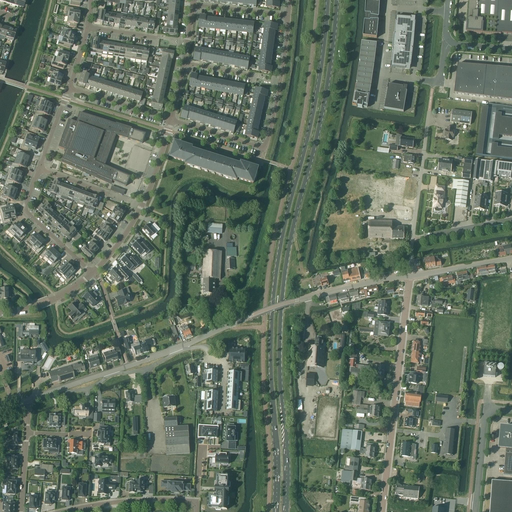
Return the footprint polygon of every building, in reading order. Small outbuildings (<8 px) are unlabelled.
[(365,0),(365,14),(365,21),(364,21),(363,37),(377,38),(378,20),(378,17),(379,17),(379,0),(365,0)] [(467,25),(466,32),(501,35),(501,34),(511,34),(511,2),(498,1),(498,0),(472,0),(472,1),(468,1),(467,22),(467,25)] [(67,17),(78,19),(79,13),(78,13),(79,9),(66,7),(65,11),(68,12),(67,17)] [(102,23),(103,13),(98,12),(97,14),(96,14),(95,19),(96,19),(96,18),(97,18),(96,22),(102,23)] [(77,24),(78,19),(67,17),(67,23),(69,23),(69,27),(76,28),(76,24),(77,24)] [(411,18),(396,17),(394,35),(393,35),(393,43),(392,49),(393,50),(390,68),(406,70),(406,68),(409,69),(410,66),(411,66),(412,54),(413,46),(413,44),(414,43),(413,43),(414,35),(415,22),(414,22),(415,20),(411,19),(411,18)] [(15,35),(12,35),(13,30),(8,28),(4,39),(13,41),(15,35)] [(73,40),(75,35),(74,35),(75,31),(63,28),(62,31),(64,32),(63,37),(73,40)] [(71,46),(73,40),(63,37),(61,42),(58,41),(57,45),(69,49),(71,46)] [(96,54),(98,41),(92,40),(91,44),(91,43),(90,43),(90,48),(91,48),(90,53),(96,54)] [(56,58),(67,61),(69,55),(68,55),(69,52),(62,50),(61,53),(58,52),(56,58)] [(162,57),(172,59),(173,53),(170,53),(170,52),(171,52),(165,51),(166,51),(166,52),(163,51),(162,57)] [(67,61),(56,58),(53,57),(51,66),(63,69),(64,66),(65,66),(67,61)] [(50,78),(61,81),(62,76),(61,75),(62,72),(50,68),(49,72),(52,73),(50,78)] [(84,86),(87,76),(82,74),(81,77),(80,77),(81,76),(80,76),(79,81),(79,80),(80,81),(79,84),(84,86)] [(90,87),(93,78),(87,76),(84,86),(85,86),(85,85),(90,86),(90,87)] [(59,87),(61,81),(50,78),(48,83),(46,82),(44,86),(57,90),(58,86),(59,87)] [(95,89),(98,80),(93,78),(90,87),(95,88),(95,89)] [(461,94),(462,80),(456,79),(454,94),(461,94)] [(101,90),(104,81),(98,80),(95,89),(96,89),(96,88),(101,90)] [(106,92),(109,83),(104,81),(101,90),(106,92)] [(112,94),(115,85),(109,83),(106,92),(107,92),(112,93),(112,94)] [(403,87),(388,84),(384,109),(403,112),(404,104),(405,104),(407,91),(406,91),(407,89),(403,88),(403,87)] [(117,95),(120,86),(115,85),(112,94),(112,93),(117,95)] [(123,97),(126,88),(120,86),(117,95),(118,95),(123,97)] [(128,99),(131,90),(126,88),(123,97),(128,98),(128,99)] [(134,101),(136,91),(131,90),(128,99),(128,98),(134,100),(133,100),(134,101)] [(136,91),(134,101),(134,100),(139,102),(142,93),(136,91)] [(37,106),(51,111),(53,107),(52,106),(52,105),(47,103),(48,100),(41,98),(37,106)] [(357,107),(362,108),(363,108),(367,108),(368,102),(353,99),(352,106),(357,107)] [(161,110),(162,104),(152,102),(151,108),(154,108),(154,109),(153,109),(159,110),(158,110),(158,109),(161,110)] [(50,116),(51,111),(37,106),(40,107),(38,112),(36,111),(34,114),(42,117),(43,114),(48,116),(49,115),(50,116)] [(187,118),(190,109),(185,107),(184,110),(184,111),(183,111),(183,110),(182,114),(183,114),(182,115),(182,118),(187,120),(187,118)] [(482,157),(488,108),(482,107),(476,156),(482,157)] [(197,121),(200,112),(195,110),(191,122),(193,122),(194,120),(197,121)] [(470,125),(472,113),(452,110),(450,122),(470,125)] [(202,125),(205,113),(200,112),(197,121),(201,122),(200,124),(202,125)] [(74,122),(68,120),(68,121),(68,123),(65,130),(64,133),(63,135),(62,138),(59,146),(59,148),(58,147),(58,148),(64,150),(66,150),(65,153),(62,160),(61,162),(63,163),(64,163),(66,164),(66,165),(68,165),(69,166),(73,167),(72,167),(75,169),(75,168),(76,169),(80,170),(79,170),(82,172),(82,171),(83,172),(87,173),(86,174),(89,175),(90,174),(91,174),(91,175),(96,177),(95,178),(99,180),(100,180),(105,182),(107,183),(106,183),(110,184),(111,182),(112,181),(125,186),(125,187),(127,182),(129,177),(104,166),(115,135),(142,144),(143,139),(145,134),(144,134),(130,130),(131,129),(130,129),(116,124),(115,125),(112,124),(109,123),(109,122),(108,122),(108,123),(79,114),(79,113),(77,121),(76,123),(74,123),(74,122)] [(208,124),(211,115),(205,113),(202,125),(203,125),(204,123),(208,124)] [(41,120),(42,117),(34,114),(31,122),(45,128),(47,123),(46,123),(46,122),(41,120)] [(511,119),(501,118),(502,114),(495,114),(492,140),(498,140),(499,136),(511,138),(511,119)] [(212,128),(216,117),(211,115),(208,124),(211,125),(210,127),(212,128)] [(218,127),(221,118),(216,117),(212,128),(214,129),(214,126),(218,127)] [(222,131),(226,120),(221,118),(218,127),(221,128),(221,131),(222,131)] [(228,131),(231,121),(226,120),(222,131),(224,132),(225,130),(228,131)] [(231,121),(228,131),(232,132),(231,134),(233,135),(236,123),(231,121)] [(44,132),(45,128),(31,122),(28,131),(36,133),(37,130),(42,132),(43,132),(44,132)] [(454,131),(454,128),(447,127),(447,130),(445,130),(444,137),(446,137),(445,140),(451,141),(452,138),(455,138),(456,131),(454,131)] [(258,133),(256,133),(247,131),(246,136),(249,137),(250,137),(249,138),(253,139),(253,138),(254,138),(257,138),(258,133)] [(23,140),(37,146),(39,141),(38,141),(38,140),(32,138),(34,135),(26,132),(23,140)] [(399,146),(400,147),(400,146),(413,148),(414,139),(414,140),(401,138),(399,146)] [(36,150),(37,146),(23,140),(20,149),(27,152),(29,149),(34,151),(34,150),(36,150)] [(192,148),(175,143),(174,147),(173,147),(171,153),(172,154),(171,158),(187,163),(186,165),(190,166),(190,167),(193,168),(194,167),(197,168),(197,169),(200,170),(201,169),(205,171),(204,172),(208,173),(208,172),(212,173),(211,174),(215,175),(215,174),(219,175),(219,176),(222,177),(222,176),(226,177),(226,178),(232,180),(233,179),(237,181),(237,179),(240,180),(253,184),(255,179),(255,180),(258,173),(257,173),(258,169),(241,164),(240,167),(227,163),(227,162),(205,155),(204,156),(191,152),(192,148)] [(490,157),(511,160),(511,150),(497,148),(498,145),(492,144),(490,157)] [(16,159),(28,163),(29,159),(28,158),(29,158),(23,156),(24,153),(17,150),(15,153),(18,154),(16,159)] [(414,164),(415,157),(404,155),(403,162),(409,163),(410,165),(412,165),(413,164),(414,164)] [(464,164),(463,168),(471,169),(472,159),(464,158),(464,164)] [(26,168),(28,163),(16,159),(14,164),(12,163),(11,166),(18,169),(19,166),(25,168),(26,168)] [(483,181),(485,161),(475,160),(473,180),(478,180),(483,181)] [(493,182),(495,162),(485,161),(483,181),(488,181),(488,182),(493,182)] [(503,178),(505,163),(495,162),(493,182),(493,177),(498,178),(503,178)] [(511,164),(505,163),(503,178),(508,179),(511,179),(511,164)] [(17,172),(18,169),(11,166),(8,175),(22,180),(23,175),(22,175),(23,174),(17,172)] [(462,178),(470,179),(471,169),(463,168),(463,173),(462,178)] [(20,184),(22,180),(8,175),(5,183),(12,185),(13,183),(19,185),(19,184),(20,184)] [(466,208),(469,182),(453,180),(452,189),(457,190),(455,206),(466,208)] [(59,186),(60,184),(54,182),(54,183),(50,182),(48,188),(51,189),(50,193),(55,195),(59,185),(59,186)] [(11,188),(12,185),(5,183),(4,186),(6,187),(4,192),(16,196),(17,191),(16,191),(17,190),(11,188)] [(62,187),(59,186),(59,185),(55,195),(56,195),(56,194),(61,196),(64,188),(65,188),(65,186),(63,186),(62,187)] [(444,196),(444,193),(444,192),(444,187),(436,186),(435,191),(437,191),(436,196),(435,196),(434,200),(433,200),(433,203),(434,204),(433,208),(435,208),(435,210),(436,211),(438,211),(439,211),(439,209),(441,209),(441,208),(442,207),(443,205),(442,204),(443,197),(444,196)] [(123,195),(124,191),(112,187),(110,190),(118,193),(123,195)] [(66,200),(70,190),(71,188),(68,188),(68,189),(65,188),(64,188),(61,196),(60,198),(66,200)] [(74,191),(70,190),(66,200),(72,203),(76,192),(76,191),(74,190),(74,191)] [(14,201),(16,196),(4,192),(2,197),(0,195),(0,199),(6,202),(7,199),(13,201),(13,200),(14,201)] [(79,193),(76,192),(72,203),(73,200),(78,202),(77,205),(81,194),(82,193),(80,192),(79,193)] [(85,195),(81,194),(77,205),(83,207),(87,196),(87,195),(85,194),(85,195)] [(90,197),(87,196),(83,207),(84,204),(89,206),(89,207),(93,196),(93,197),(91,196),(90,197)] [(89,207),(88,210),(93,212),(94,209),(95,208),(98,209),(100,203),(97,202),(98,198),(93,196),(89,207)] [(43,215),(50,208),(46,204),(43,206),(41,204),(37,209),(39,211),(38,212),(42,216),(44,215),(43,215)] [(0,214),(0,216),(15,212),(14,207),(13,208),(12,207),(7,208),(6,205),(0,206),(0,214)] [(115,208),(112,213),(120,218),(121,219),(124,214),(122,213),(124,210),(117,205),(115,208)] [(48,219),(54,212),(50,208),(43,215),(44,215),(46,217),(45,218),(47,220),(48,219)] [(15,212),(0,216),(2,224),(10,222),(9,219),(15,218),(15,217),(16,217),(15,212)] [(52,223),(58,216),(54,212),(48,219),(51,222),(50,223),(51,224),(52,223)] [(118,221),(120,218),(112,213),(112,214),(111,217),(109,219),(108,218),(106,222),(111,225),(114,222),(117,224),(118,221)] [(57,227),(64,219),(64,218),(63,220),(58,216),(52,223),(55,226),(54,227),(56,228),(57,227)] [(61,231),(69,223),(64,219),(57,227),(59,230),(59,231),(60,232),(61,231)] [(404,239),(404,227),(392,227),(392,222),(369,221),(368,238),(404,239)] [(108,229),(111,225),(106,222),(103,226),(104,227),(100,231),(108,237),(108,236),(109,237),(110,234),(111,232),(108,229)] [(13,237),(23,226),(19,223),(18,223),(14,227),(12,225),(6,231),(13,237)] [(64,237),(72,228),(71,228),(67,225),(69,223),(61,231),(64,234),(63,235),(64,236),(64,237)] [(150,227),(148,224),(142,229),(150,238),(155,233),(156,234),(160,230),(154,224),(150,227)] [(222,234),(222,227),(222,225),(208,224),(207,233),(222,234)] [(23,226),(13,237),(19,243),(25,237),(22,235),(26,231),(26,230),(27,229),(23,226)] [(73,239),(78,234),(76,232),(72,228),(64,237),(68,240),(71,237),(73,239)] [(107,237),(108,237),(100,231),(97,236),(96,235),(93,239),(98,243),(101,239),(104,242),(106,239),(106,240),(108,237),(107,237)] [(31,248),(41,237),(38,234),(37,235),(36,234),(32,239),(30,236),(24,242),(31,248)] [(41,237),(31,248),(33,247),(36,250),(35,252),(38,254),(43,248),(40,246),(45,242),(44,241),(45,240),(41,237)] [(95,247),(98,243),(93,239),(90,242),(91,243),(89,245),(87,248),(85,246),(94,254),(93,254),(96,251),(98,249),(95,247)] [(144,252),(147,255),(152,250),(144,242),(141,244),(138,240),(131,246),(140,256),(144,252)] [(511,245),(508,246),(503,247),(500,248),(500,251),(497,252),(498,257),(506,256),(506,255),(510,254),(510,255),(511,254),(511,245)] [(90,258),(94,254),(85,246),(81,250),(84,253),(83,253),(85,255),(86,254),(90,258)] [(48,261),(56,251),(53,248),(52,249),(51,248),(47,253),(45,251),(40,256),(43,259),(44,257),(48,261)] [(227,257),(237,257),(236,248),(226,248),(227,257)] [(56,251),(48,261),(52,264),(50,266),(53,268),(58,263),(56,260),(60,256),(59,256),(60,255),(56,251)] [(220,280),(220,277),(222,252),(204,251),(202,275),(202,279),(203,279),(203,294),(215,294),(215,280),(220,280)] [(133,267),(135,269),(140,264),(132,256),(130,258),(127,255),(120,260),(129,270),(133,267)] [(438,261),(437,257),(425,259),(426,268),(441,266),(440,261),(438,261)] [(227,270),(232,270),(232,269),(235,269),(234,259),(227,259),(227,270)] [(54,271),(53,273),(54,274),(55,273),(61,278),(71,267),(67,263),(66,264),(62,268),(59,266),(54,272),(54,271)] [(487,267),(488,275),(491,274),(495,274),(495,271),(495,270),(494,265),(487,267)] [(71,267),(61,278),(67,284),(72,278),(70,276),(74,271),(74,270),(71,267)] [(488,275),(487,267),(477,268),(478,271),(476,271),(477,273),(478,273),(478,274),(480,273),(481,276),(488,275)] [(115,268),(108,274),(117,283),(123,278),(125,281),(129,277),(121,269),(118,272),(115,268)] [(349,282),(360,280),(358,269),(347,271),(347,272),(342,273),(344,283),(349,281),(349,282)] [(461,273),(463,281),(469,280),(469,276),(467,277),(466,272),(461,273)] [(447,277),(448,284),(455,283),(454,276),(452,276),(447,277)] [(441,286),(448,284),(447,277),(442,278),(439,279),(441,286)] [(321,287),(328,285),(326,278),(319,281),(321,287)] [(363,289),(364,296),(365,298),(370,297),(369,293),(378,291),(377,286),(363,289)] [(1,288),(1,299),(4,299),(7,299),(7,298),(11,298),(10,291),(7,291),(7,288),(3,288),(1,288)] [(358,297),(364,296),(363,289),(357,290),(349,292),(350,298),(354,297),(355,299),(358,298),(358,297)] [(124,290),(118,292),(120,296),(115,298),(118,306),(130,302),(128,298),(129,298),(128,297),(126,294),(124,290)] [(92,294),(89,292),(84,297),(85,296),(88,300),(87,300),(93,307),(98,302),(99,303),(102,302),(99,292),(94,294),(93,293),(92,294)] [(341,302),(349,300),(347,293),(336,295),(338,301),(341,300),(341,302)] [(418,301),(431,303),(431,304),(435,304),(442,305),(442,301),(435,300),(435,302),(431,302),(432,298),(419,296),(418,301)] [(378,310),(377,315),(387,316),(387,310),(388,303),(382,302),(379,301),(378,307),(378,310)] [(80,304),(78,306),(74,303),(68,308),(72,312),(68,316),(74,322),(78,319),(79,320),(85,314),(84,313),(86,311),(80,304)] [(371,329),(389,331),(389,328),(390,327),(390,326),(390,325),(390,324),(381,323),(381,322),(376,322),(375,326),(371,325),(371,329)] [(181,329),(179,325),(176,326),(179,332),(182,330),(182,331),(186,339),(192,337),(191,335),(189,331),(188,329),(184,331),(183,329),(181,329)] [(389,334),(389,331),(371,329),(360,328),(360,331),(374,332),(374,337),(379,337),(379,336),(388,337),(388,336),(389,336),(389,334)] [(126,351),(131,349),(128,338),(123,340),(126,351)] [(308,366),(323,367),(325,352),(325,348),(322,348),(323,339),(316,338),(316,344),(315,344),(315,347),(310,347),(308,366)] [(145,344),(140,346),(142,354),(148,352),(148,351),(148,349),(153,347),(152,346),(155,346),(155,345),(154,340),(152,339),(150,340),(150,339),(144,341),(145,344)] [(412,352),(420,353),(421,342),(413,341),(413,348),(412,349),(412,350),(412,351),(412,352)] [(135,356),(142,354),(140,346),(133,348),(135,356)] [(120,355),(118,347),(114,349),(115,352),(111,353),(111,351),(103,354),(106,363),(118,359),(117,356),(120,355)] [(28,365),(28,351),(21,350),(20,351),(20,362),(23,362),(23,364),(28,365)] [(28,351),(28,365),(33,365),(33,363),(36,363),(36,351),(28,351)] [(419,364),(420,353),(412,352),(412,353),(411,354),(411,355),(412,356),(411,359),(411,363),(419,364)] [(351,368),(361,369),(363,369),(363,366),(356,365),(356,360),(357,354),(351,354),(350,360),(348,359),(347,367),(351,368)] [(88,360),(88,361),(90,369),(99,366),(97,358),(98,358),(97,355),(88,358),(88,360)] [(49,374),(50,379),(51,383),(58,381),(59,382),(74,378),(73,374),(85,371),(83,365),(81,365),(78,366),(77,364),(70,366),(71,367),(49,374)] [(495,378),(496,365),(484,364),(483,377),(495,378)] [(193,365),(186,366),(188,376),(188,378),(189,378),(192,378),(192,377),(192,375),(194,375),(196,374),(195,371),(194,371),(193,365)] [(218,371),(213,371),(205,370),(204,374),(207,374),(206,382),(213,382),(217,383),(218,375),(218,371)] [(239,382),(239,372),(229,372),(228,372),(228,378),(228,381),(233,382),(239,382)] [(417,376),(419,377),(419,373),(414,373),(414,376),(409,375),(408,383),(416,384),(417,376)] [(238,392),(239,382),(233,382),(228,381),(228,385),(227,391),(238,392)] [(424,387),(422,387),(418,386),(417,394),(406,393),(405,402),(406,402),(405,406),(419,407),(420,403),(421,395),(423,395),(424,387)] [(129,392),(128,391),(126,391),(126,392),(125,392),(126,403),(135,402),(135,404),(139,403),(139,405),(141,405),(141,397),(132,398),(132,392),(129,392)] [(218,399),(218,392),(205,391),(204,401),(207,401),(213,401),(218,402),(218,399)] [(238,401),(238,392),(227,391),(227,397),(227,400),(232,401),(238,401)] [(360,406),(361,398),(361,392),(353,391),(352,405),(360,406)] [(164,408),(176,407),(175,396),(163,398),(164,408)] [(240,401),(238,401),(232,401),(227,400),(227,404),(226,410),(240,411),(240,401)] [(110,413),(114,413),(114,401),(102,401),(102,404),(101,404),(101,405),(102,405),(102,408),(110,408),(110,413)] [(218,405),(218,402),(213,401),(207,401),(206,411),(217,411),(218,405)] [(83,408),(83,407),(82,406),(81,406),(80,407),(79,408),(79,409),(75,408),(74,416),(78,416),(78,418),(85,419),(85,416),(88,417),(88,409),(83,409),(83,408)] [(405,419),(404,427),(413,428),(414,419),(420,419),(420,416),(421,412),(418,411),(413,411),(412,418),(412,419),(405,419)] [(64,426),(64,417),(60,417),(60,416),(56,415),(53,415),(49,415),(49,419),(47,419),(47,423),(49,423),(49,427),(56,427),(56,429),(58,429),(58,427),(59,427),(59,426),(64,426)] [(177,418),(164,419),(166,455),(190,454),(188,426),(178,427),(177,424),(181,424),(180,418),(177,418)] [(236,433),(234,433),(235,428),(233,428),(234,427),(234,424),(228,424),(228,428),(227,433),(226,436),(227,436),(227,441),(229,441),(229,445),(235,445),(236,441),(237,441),(237,433),(236,433)] [(198,425),(198,434),(202,434),(202,437),(204,437),(208,437),(208,438),(216,438),(217,432),(216,432),(217,430),(216,430),(217,426),(213,426),(198,425)] [(110,438),(108,438),(108,430),(107,430),(107,427),(101,426),(101,430),(98,430),(98,432),(97,432),(97,437),(110,438)] [(511,429),(501,428),(501,436),(502,436),(501,440),(500,440),(500,448),(506,448),(506,449),(506,453),(505,453),(503,475),(511,476),(511,429)] [(366,452),(374,453),(374,452),(375,452),(375,449),(375,448),(374,448),(374,445),(366,444),(366,450),(363,449),(360,448),(362,432),(342,429),(340,449),(359,451),(359,452),(363,452),(366,452)] [(445,434),(443,454),(453,455),(455,435),(456,430),(445,429),(445,434)] [(15,434),(13,434),(10,434),(10,435),(7,435),(7,445),(5,445),(5,450),(14,450),(14,446),(16,446),(17,434),(15,434)] [(97,438),(98,438),(98,443),(100,444),(100,445),(103,445),(103,446),(109,447),(110,438),(97,437),(97,438)] [(42,443),(42,446),(43,446),(43,448),(49,449),(49,451),(54,451),(54,453),(58,453),(58,446),(55,446),(55,444),(55,441),(51,441),(51,440),(48,440),(43,440),(43,443),(42,443)] [(68,441),(68,444),(67,444),(67,448),(68,448),(67,453),(76,454),(76,455),(82,455),(82,450),(84,451),(84,444),(79,443),(79,444),(77,444),(77,442),(68,441)] [(402,443),(401,456),(409,457),(413,458),(414,444),(410,444),(402,443)] [(215,459),(216,459),(216,464),(219,464),(228,464),(228,459),(228,457),(226,457),(226,454),(226,453),(219,453),(220,453),(219,457),(215,456),(215,457),(216,457),(216,458),(215,458),(215,459)] [(7,454),(7,458),(7,468),(7,473),(13,473),(13,470),(15,470),(16,470),(16,458),(14,458),(14,455),(7,454)] [(108,458),(108,457),(100,457),(100,456),(97,456),(97,457),(95,457),(95,458),(92,458),(92,463),(94,463),(94,464),(95,464),(95,467),(101,467),(101,465),(107,465),(107,464),(111,464),(111,459),(108,458)] [(345,466),(345,470),(349,470),(357,471),(359,459),(350,458),(350,460),(347,459),(346,466),(345,466)] [(52,473),(53,466),(40,465),(39,470),(34,470),(34,476),(39,476),(39,479),(44,480),(44,473),(52,473)] [(350,483),(357,484),(356,484),(357,473),(342,471),(341,482),(339,482),(350,483)] [(226,476),(226,474),(220,474),(220,475),(217,475),(216,487),(215,487),(215,488),(215,492),(215,493),(216,493),(216,497),(209,497),(209,499),(208,499),(207,505),(209,505),(209,508),(221,509),(221,510),(227,510),(228,493),(229,493),(229,487),(228,487),(228,476),(226,476)] [(6,486),(6,494),(15,495),(15,482),(14,482),(14,478),(3,477),(2,485),(6,486)] [(114,490),(115,483),(108,483),(108,482),(99,481),(98,494),(107,495),(107,489),(109,489),(109,490),(114,490)] [(135,494),(135,481),(135,482),(129,482),(129,484),(125,484),(125,490),(128,491),(128,493),(135,494)] [(511,511),(511,482),(492,481),(489,511),(511,511)] [(175,483),(165,482),(165,487),(168,487),(168,491),(172,491),(172,493),(178,493),(178,491),(183,492),(183,490),(186,491),(186,485),(183,485),(183,484),(182,484),(175,484),(175,483)] [(84,485),(79,485),(78,492),(78,495),(78,497),(82,497),(82,498),(84,498),(85,494),(88,494),(89,485),(85,485),(84,485)] [(404,486),(397,486),(396,495),(403,496),(403,498),(418,499),(419,488),(404,486)] [(67,488),(62,488),(62,496),(62,498),(62,500),(66,501),(68,501),(68,497),(72,498),(72,489),(69,488),(67,488)] [(55,502),(56,491),(52,491),(47,491),(47,494),(45,494),(45,500),(45,502),(45,505),(49,505),(51,505),(51,501),(55,502)] [(39,506),(40,495),(36,495),(36,497),(35,497),(30,496),(29,504),(29,507),(29,509),(33,509),(35,510),(36,506),(39,506)] [(13,511),(14,503),(12,503),(12,499),(8,499),(3,499),(2,503),(5,503),(3,511),(13,511)] [(367,511),(369,502),(360,501),(358,511),(367,511)]
